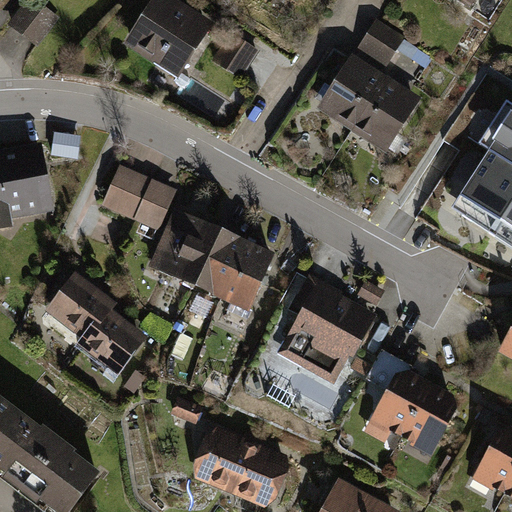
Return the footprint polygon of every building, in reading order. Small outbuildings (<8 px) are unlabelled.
[(218,28),(170,0),(157,0),(128,49),(185,83),(218,28)] [(454,0),(476,13),(484,0),(454,0)] [(31,3),(12,32),(39,50),(58,21),(31,3)] [(379,27),(362,55),(390,72),(406,44),(379,27)] [(233,40),(217,67),(245,84),(261,58),(233,40)] [(357,134),(389,82),(355,61),(322,112),(357,134)] [(392,155),(424,104),(389,82),(357,134),(392,155)] [(511,104),(508,103),(482,145),(490,149),(454,209),(511,244),(511,104)] [(79,153),(80,136),(55,135),(54,152),(79,153)] [(47,147),(0,155),(0,238),(18,235),(16,224),(59,217),(47,147)] [(182,196),(123,171),(106,213),(164,237),(182,196)] [(196,292),(221,232),(179,215),(155,275),(196,292)] [(230,306),(254,245),(221,232),(196,292),(230,306)] [(254,316),(279,255),(254,245),(230,306),(254,316)] [(48,318),(85,345),(111,310),(116,304),(79,276),(48,318)] [(377,304),(385,289),(367,280),(359,295),(377,304)] [(304,320),(284,356),(339,386),(352,360),(360,364),(383,321),(310,282),(293,314),(304,320)] [(85,345),(81,350),(123,380),(152,341),(111,310),(85,345)] [(435,389),(415,377),(400,382),(373,429),(395,441),(397,437),(405,442),(435,389)] [(451,397),(435,389),(405,442),(415,448),(414,450),(434,462),(460,417),(451,397)] [(0,446),(24,415),(0,397),(0,446)] [(181,404),(175,418),(204,429),(210,414),(181,404)] [(0,472),(53,511),(80,511),(107,477),(24,415),(0,446),(0,472)] [(276,511),(296,464),(217,432),(197,481),(272,511),(276,511)] [(511,497),(511,435),(504,437),(477,485),(496,495),(498,492),(511,499),(511,497)] [(400,511),(342,481),(325,511),(400,511)]
